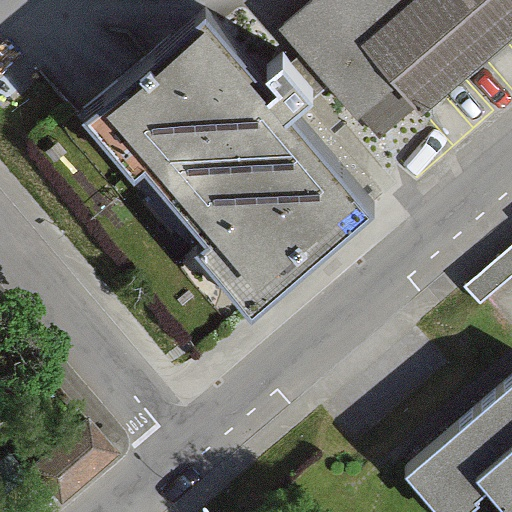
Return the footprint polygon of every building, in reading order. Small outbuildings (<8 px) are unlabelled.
[(511,0),(294,0),(278,14),(379,134),(420,99),(511,21),(511,0)] [(252,302),(373,202),(291,102),(316,82),(284,42),(265,58),(276,72),(266,81),(206,9),(88,106),(134,161),(146,151),(213,232),(201,241),(252,302)] [(511,238),(464,282),(482,302),(511,275),(511,238)] [(511,368),(406,461),(451,511),(491,476),(511,500),(511,368)] [(117,447),(88,412),(44,449),(31,460),(60,495),(117,447)]
